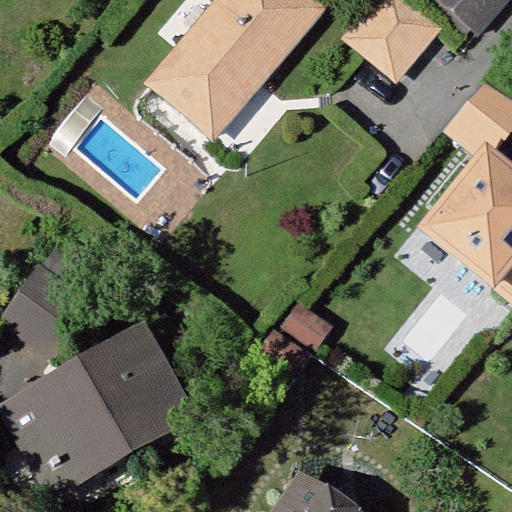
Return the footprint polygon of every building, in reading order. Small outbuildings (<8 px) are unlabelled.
[(328,12),(314,0),(214,0),(142,82),(212,143),(328,12)] [(417,0),(376,0),(349,34),(407,81),(451,27),(417,0)] [(511,0),(444,0),(483,34),(511,0)] [(511,93),(494,76),(454,119),(493,155),(511,135),(511,93)] [(511,184),(480,158),(411,244),(511,324),(511,184)] [(204,426),(149,327),(0,409),(0,418),(51,511),(204,426)] [(355,511),(295,473),(270,511),(355,511)]
